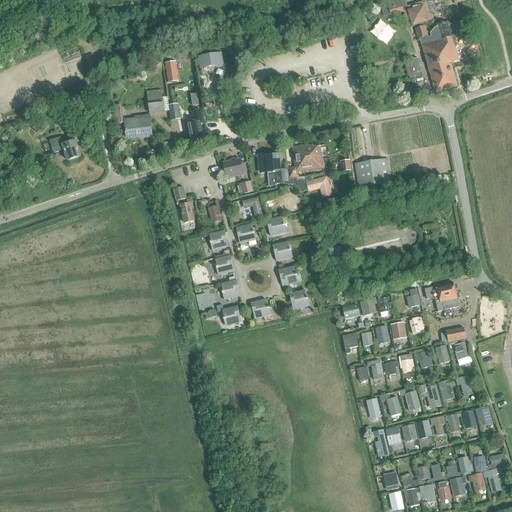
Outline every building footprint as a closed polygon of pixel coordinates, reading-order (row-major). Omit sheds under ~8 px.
[(387,5),(382,7),(385,17),(390,15),(391,16),(403,12),(402,8),(400,0),(396,0),(387,3),(387,5)] [(420,39),(427,36),(424,26),(423,27),(422,23),(432,20),(426,1),(424,2),(424,0),(415,0),(416,2),(421,0),(422,2),(407,7),(413,26),(416,25),(417,29),(415,29),(418,39),(419,39),(420,39)] [(420,39),(419,39),(425,57),(429,70),(435,93),(457,86),(450,64),(459,62),(454,46),(457,46),(455,41),(453,42),(447,23),(448,23),(448,22),(436,25),(437,26),(437,27),(435,28),(430,34),(431,37),(428,38),(427,36),(420,39)] [(221,55),(198,59),(201,76),(224,73),(221,55)] [(418,61),(405,65),(410,80),(422,76),(418,61)] [(175,62),(165,64),(168,83),(178,82),(175,62)] [(161,90),(147,91),(148,104),(149,114),(163,113),(163,111),(162,98),(161,90)] [(77,93),(63,98),(66,106),(79,102),(77,93)] [(168,108),(171,121),(181,119),(178,103),(169,105),(168,108)] [(116,125),(123,124),(121,106),(114,107),(116,125)] [(189,135),(190,135),(191,144),(205,141),(202,125),(204,124),(202,111),(194,112),(196,123),(187,125),(189,135)] [(135,119),(124,120),(126,139),(139,138),(139,140),(152,139),(150,119),(150,115),(135,116),(135,119)] [(40,118),(31,128),(39,136),(49,126),(40,118)] [(61,138),(49,142),(51,148),(53,154),(64,150),(68,162),(80,158),(76,144),(79,143),(75,131),(66,133),(69,142),(63,145),(61,138)] [(298,173),(323,170),(320,147),(312,147),(312,145),(293,148),(295,167),(287,168),(289,180),(297,179),(297,181),(305,180),(305,177),(299,178),(298,173)] [(267,173),(274,173),(275,184),(288,183),(287,171),(282,171),(279,155),(266,156),(266,154),(258,155),(260,172),(267,171),(267,173)] [(243,173),(247,172),(245,163),(241,164),(240,160),(223,164),(226,178),(243,174),(243,173)] [(367,187),(383,186),(383,184),(391,183),(388,160),(379,161),(355,165),(357,188),(354,188),(355,194),(368,192),(367,187)] [(340,163),(341,172),(352,171),(350,162),(340,163)] [(307,183),(309,192),(320,189),(323,199),(332,195),(327,178),(307,183)] [(297,179),(289,180),(289,185),(295,185),(303,193),(309,191),(305,180),(297,181),(297,179)] [(238,184),(240,195),(254,191),(252,181),(238,184)] [(173,190),(176,202),(186,199),(183,188),(173,190)] [(281,200),(293,212),(297,208),(301,211),(303,208),(300,205),(301,204),(289,192),(281,200)] [(242,202),(244,209),(253,207),(256,221),(263,219),(258,198),(242,202)] [(213,221),(214,223),(223,221),(218,201),(215,202),(216,206),(208,209),(212,221),(213,221)] [(181,205),(180,206),(184,224),(195,222),(190,203),(181,205)] [(267,222),(270,237),(286,233),(285,227),(284,225),(283,225),(282,219),(267,222)] [(236,229),(240,244),(256,241),(254,234),(254,232),(253,233),(251,226),(236,229)] [(228,247),(224,232),(209,236),(211,242),(210,243),(210,244),(212,251),(228,247)] [(272,247),(276,262),(292,258),(290,251),(291,251),(290,250),(289,250),(287,244),(272,247)] [(343,259),(340,247),(328,249),(331,261),(343,259)] [(234,272),(230,257),(215,261),(217,267),(215,268),(216,269),(218,276),(234,272)] [(278,272),(282,287),(298,283),(296,276),(297,276),(296,275),(295,275),(293,268),(278,272)] [(240,297),(236,282),(221,286),(223,292),(221,293),(222,294),(223,301),(240,297)] [(435,298),(437,309),(438,312),(458,308),(454,284),(433,290),(425,292),(427,300),(435,298)] [(420,306),(417,289),(409,291),(404,292),(405,296),(410,295),(411,297),(407,298),(409,308),(420,306)] [(289,296),(293,311),(309,307),(307,300),(307,298),(306,299),(304,292),(289,296)] [(391,312),(389,298),(376,300),(379,314),(391,312)] [(376,314),(373,300),(360,303),(363,317),(376,314)] [(251,305),(254,320),(270,316),(269,309),(268,308),(267,308),(266,301),(251,305)] [(342,307),(345,320),(360,317),(358,303),(342,307)] [(241,323),(237,308),(222,311),(223,314),(224,318),(222,318),(223,320),(224,327),(241,323)] [(412,321),(409,322),(412,334),(420,333),(419,331),(424,330),(421,318),(417,319),(417,318),(412,319),(412,321)] [(390,325),(393,340),(406,338),(404,323),(390,325)] [(386,326),(375,329),(378,345),(390,343),(386,326)] [(464,328),(446,332),(446,333),(448,342),(448,346),(449,347),(467,343),(467,342),(464,328)] [(371,333),(361,335),(363,348),(373,346),(371,333)] [(358,347),(355,334),(342,336),(346,354),(350,353),(349,348),(358,347)] [(454,347),(457,361),(468,358),(465,344),(454,347)] [(436,348),(440,365),(450,362),(446,346),(444,346),(436,348)] [(419,361),(421,369),(428,368),(428,366),(433,365),(431,360),(427,361),(425,352),(413,355),(415,362),(419,361)] [(414,367),(411,354),(400,357),(398,357),(401,369),(403,374),(412,372),(411,368),(414,367)] [(371,367),(373,381),(383,379),(379,360),(366,362),(367,367),(371,367)] [(384,365),(386,376),(396,374),(395,368),(399,367),(398,361),(386,364),(384,365)] [(356,369),(359,381),(369,379),(366,367),(356,369)] [(472,394),(467,376),(455,379),(457,386),(461,385),(464,396),(472,394)] [(453,380),(439,383),(444,401),(453,399),(450,387),(454,386),(453,380)] [(425,385),(419,386),(421,398),(427,397),(429,404),(440,401),(436,385),(426,388),(425,385)] [(421,409),(416,391),(406,394),(405,389),(399,391),(401,397),(404,396),(409,412),(421,409)] [(389,394),(379,396),(379,397),(381,403),(386,402),(385,400),(390,398),(389,394)] [(386,400),(391,416),(402,413),(397,397),(386,400)] [(377,399),(366,402),(370,416),(380,414),(377,399)] [(492,424),(488,407),(484,408),(484,407),(475,410),(478,422),(482,421),(484,426),(492,424)] [(472,411),(461,413),(462,416),(465,429),(476,427),(472,411)] [(460,430),(456,415),(447,417),(451,433),(460,430)] [(430,419),(431,427),(434,426),(437,437),(444,435),(442,425),(446,425),(444,416),(430,419)] [(428,420),(416,423),(420,439),(431,437),(428,420)] [(402,431),(405,443),(418,440),(414,425),(401,428),(402,431)] [(398,428),(385,431),(389,446),(393,445),(401,443),(398,428)] [(383,430),(373,432),(374,437),(377,436),(378,442),(375,442),(378,458),(389,455),(383,430)] [(489,457),(491,465),(487,466),(488,469),(486,469),(486,471),(507,467),(504,454),(489,457)] [(461,474),(462,474),(462,476),(471,474),(471,473),(474,472),(472,465),(470,465),(468,457),(457,460),(461,474)] [(476,474),(486,472),(487,472),(484,457),(473,459),(476,474)] [(458,473),(456,465),(455,466),(454,461),(448,462),(449,467),(446,467),(447,474),(445,475),(446,480),(448,479),(448,478),(453,477),(454,478),(460,476),(460,473),(458,473)] [(433,479),(432,479),(432,483),(446,480),(444,472),(441,473),(439,465),(431,467),(433,479)] [(431,480),(428,468),(426,469),(426,466),(417,468),(419,476),(417,476),(419,485),(424,485),(423,480),(428,479),(428,481),(426,481),(427,484),(432,483),(431,480)] [(486,472),(483,473),(484,478),(488,477),(491,493),(500,491),(497,480),(499,479),(498,475),(507,473),(506,468),(487,472),(486,472)] [(398,485),(395,472),(383,475),(386,488),(388,487),(389,491),(399,489),(399,485),(398,485)] [(403,486),(404,490),(409,489),(408,486),(413,485),(413,487),(419,486),(418,480),(413,481),(410,474),(400,477),(403,486)] [(481,474),(469,477),(470,482),(473,481),(476,492),(485,490),(483,479),(481,474)] [(453,498),(465,495),(463,485),(466,484),(465,478),(449,481),(453,498)] [(436,484),(440,502),(452,500),(448,482),(436,484)] [(436,502),(433,489),(436,488),(435,484),(418,487),(422,501),(426,500),(427,503),(436,502)] [(406,503),(409,503),(410,507),(419,505),(418,502),(421,502),(418,488),(404,491),(406,503)] [(389,495),(392,511),(404,510),(400,492),(389,495)]
